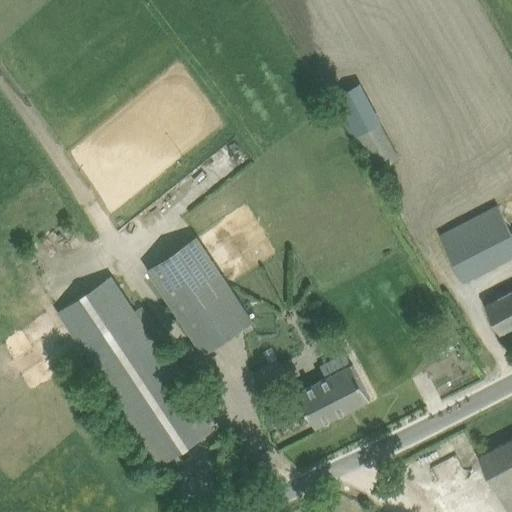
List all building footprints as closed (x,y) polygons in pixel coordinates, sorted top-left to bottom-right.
[(332,99),(371,171),(399,155),(361,84),(332,99)] [(498,205),(440,235),(463,279),(511,253),(511,231),(511,232),(498,205)] [(197,237),(148,269),(203,352),(253,319),(197,237)] [(59,311),(81,346),(160,464),(213,429),(134,310),(111,276),(59,311)] [(511,291),(486,305),(491,314),(500,332),(511,325),(511,291)] [(381,349),(356,362),(370,389),(368,390),(372,397),(411,377),(402,359),(381,317),(367,323),(381,349)] [(298,391),(306,408),(316,426),(372,397),(368,390),(370,389),(356,362),(298,391)] [(508,511),(511,509),(511,438),(480,456),(508,511)]
